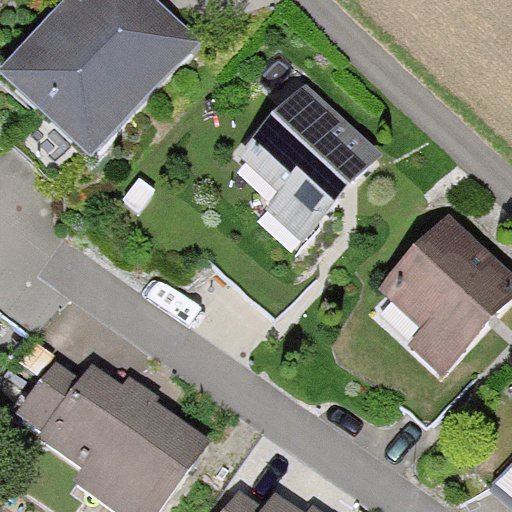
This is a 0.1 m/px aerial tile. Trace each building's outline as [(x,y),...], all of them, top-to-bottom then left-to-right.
[(68,0),(0,70),(0,72),(41,113),(12,143),(53,183),(83,152),(93,162),(206,45),(159,0),(68,0)] [(308,83),(238,157),(279,195),(264,210),(304,247),(388,157),(308,83)] [(511,302),(511,276),(451,218),(384,288),(428,331),(412,347),(441,376),(496,320),(511,302)] [(44,432),(79,381),(53,364),(18,415),(44,432)] [(122,387),(91,366),(79,381),(44,432),(37,441),(87,475),(75,491),(105,511),(163,511),(212,442),(159,405),(163,399),(129,376),(122,387)] [(511,470),(492,492),(511,510),(511,470)] [(262,511),(267,506),(245,489),(227,511),(262,511)] [(267,506),(262,511),(312,511),(308,509),(305,511),(303,511),(277,493),(267,506)]
